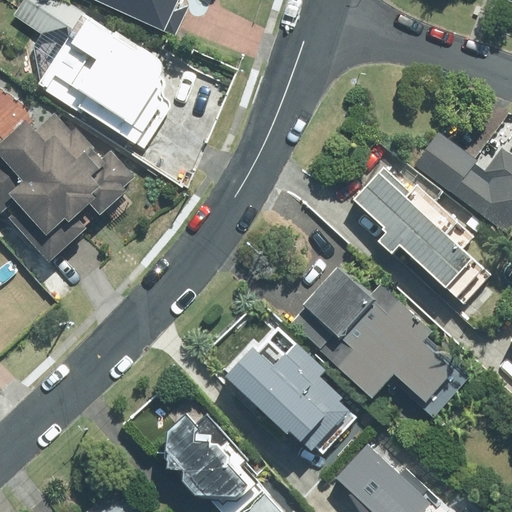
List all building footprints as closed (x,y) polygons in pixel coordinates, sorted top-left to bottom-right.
[(57,59),(43,82),(142,145),(170,100),(158,93),(176,65),(89,10),(86,14),(64,0),(24,0),(15,15),(44,34),(36,46),(57,59)] [(99,0),(168,32),(183,0),(99,0)] [(51,109),(0,157),(0,201),(58,260),(140,180),(84,122),(74,132),(51,109)] [(437,131),(412,165),(511,236),(511,154),(503,148),(489,168),(437,131)] [(416,190),(389,165),(356,201),(392,233),(385,241),(397,252),(404,244),(463,297),(490,268),(452,233),(462,223),(420,185),(416,190)] [(342,268),(295,321),(383,398),(401,377),(432,404),(462,371),(431,344),(439,335),(383,286),(374,296),(342,268)] [(256,347),(231,374),(321,453),(357,413),(343,401),(347,397),(324,377),(331,370),(300,343),(279,367),(256,347)] [(293,511),(250,465),(255,461),(211,413),(199,424),(191,415),(162,441),(227,511),(293,511)] [(368,444),(340,476),(380,511),(432,511),(438,506),(368,444)] [(156,511),(124,477),(87,511),(156,511)]
